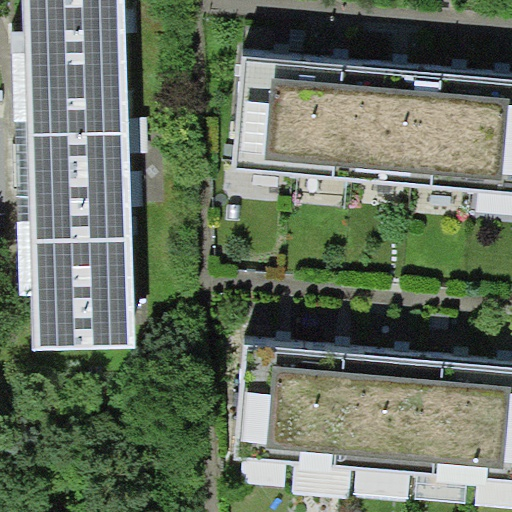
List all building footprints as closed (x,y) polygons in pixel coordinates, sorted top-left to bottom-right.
[(16,112),(33,111),(36,212),(19,212),(21,286),(39,286),(40,336),(130,334),(119,0),(29,0),(30,37),(13,37),(16,112)] [(304,55),(245,50),(235,162),(295,167),(304,55)] [(364,60),(304,55),(295,167),(354,172),(364,60)] [(423,65),(364,60),(354,172),(414,177),(423,65)] [(483,70),(423,65),(414,177),(473,182),(483,70)] [(511,72),(483,70),(473,182),(511,185),(511,72)] [(305,340),(245,335),(236,448),(295,453),(305,340)] [(364,345),(305,340),(295,453),(355,458),(364,345)] [(424,350),(364,345),(355,458),(414,463),(424,350)] [(483,355),(424,350),(414,463),(474,468),(483,355)] [(511,357),(483,355),(474,468),(511,470),(511,357)]
